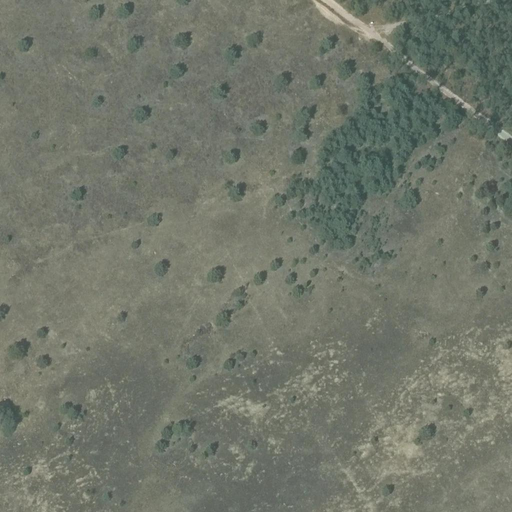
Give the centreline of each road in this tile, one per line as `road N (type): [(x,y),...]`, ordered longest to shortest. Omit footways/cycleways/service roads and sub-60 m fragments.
road 1 (track): [(511,146),(367,34)]
road 2 (track): [(484,0),(367,34)]
